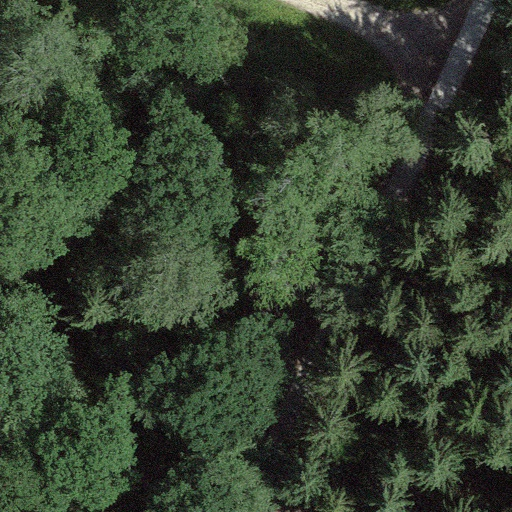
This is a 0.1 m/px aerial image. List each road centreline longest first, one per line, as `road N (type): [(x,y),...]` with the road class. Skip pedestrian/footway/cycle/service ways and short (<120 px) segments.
road 1 (track): [(257,511),(496,0)]
road 2 (track): [(318,0),(458,86)]
